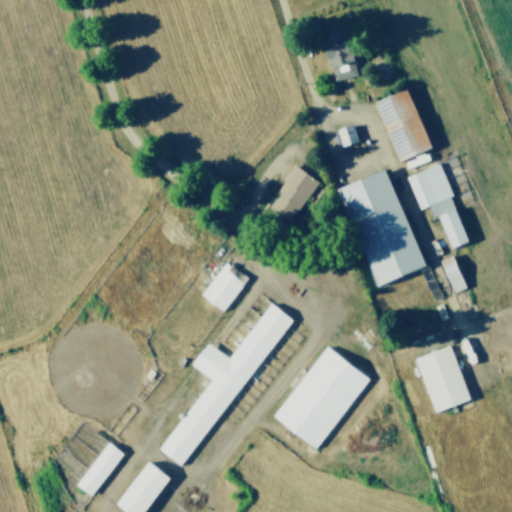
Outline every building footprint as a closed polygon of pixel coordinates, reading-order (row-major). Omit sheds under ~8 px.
[(320,30),(331,78),(357,72),(346,24),(320,30)] [(372,98),(395,158),(428,145),(406,85),(372,98)] [(340,139),(354,134),(350,122),(336,127),(340,139)] [(404,173),(417,206),(450,193),(437,160),(404,173)] [(315,178),(292,163),(265,205),(288,220),(315,178)] [(336,185),(374,284),(418,267),(430,298),(463,286),(451,254),(422,264),(385,166),(336,185)] [(435,213),(450,246),(466,238),(452,206),(435,213)] [(244,278),(223,261),(199,291),(220,308),(244,278)] [(208,376),(157,447),(181,465),(288,315),(267,300),(228,356),(205,340),(189,362),(208,376)] [(271,415),(315,447),(367,375),(323,343),(271,415)] [(474,399),(454,344),(418,357),(438,412),(474,399)] [(89,494),(121,450),(105,440),(74,483),(89,494)] [(140,511),(167,475),(145,459),(114,503),(126,511),(140,511)]
